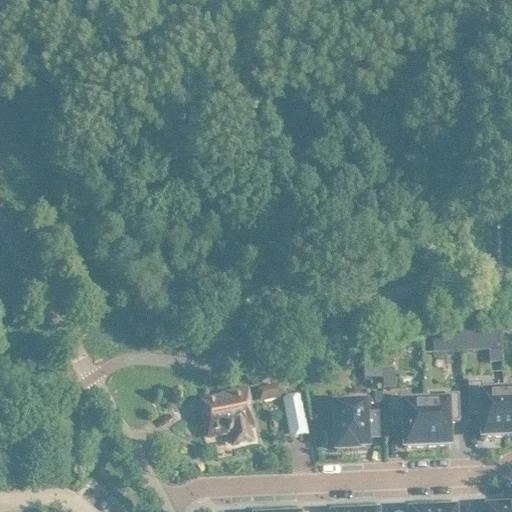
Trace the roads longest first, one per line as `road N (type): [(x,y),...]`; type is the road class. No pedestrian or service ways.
road 1 (residential): [(511,469),(167,493)]
road 2 (unclassified): [(167,493),(0,200)]
